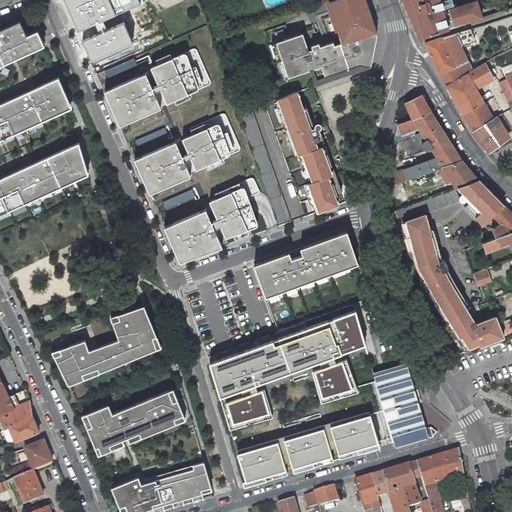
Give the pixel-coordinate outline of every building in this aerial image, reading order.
[(141,4),(139,0),(64,0),(79,32),(119,15),(141,4)] [(361,0),(333,0),(330,1),(335,15),(336,21),(333,22),(336,31),(338,30),(343,43),(334,46),(333,42),(320,47),(319,44),(311,46),(312,50),(308,51),(302,34),(276,43),(289,78),(310,71),(313,81),(360,65),(366,66),(375,24),(361,0)] [(360,65),(313,81),(315,86),(371,67),(380,23),(366,0),(361,0),(375,24),(366,66),(360,65)] [(406,0),(420,30),(430,27),(432,33),(450,27),(481,18),(473,1),(448,9),(441,11),(437,0),(406,0)] [(448,9),(444,0),(437,0),(441,11),(448,9)] [(132,45),(123,24),(83,42),(93,63),(132,45)] [(24,25),(0,34),(0,70),(48,48),(41,36),(30,40),(24,25)] [(423,36),(432,33),(430,27),(420,30),(423,36)] [(472,70),(458,32),(426,42),(440,72),(446,83),(472,70)] [(152,72),(104,93),(119,129),(161,111),(159,105),(200,87),(186,54),(151,69),(152,72)] [(446,83),(473,130),(494,116),(475,85),(493,77),(487,62),(472,70),(446,83)] [(511,70),(509,66),(502,68),(504,73),(511,86),(511,70)] [(511,86),(504,73),(497,77),(509,100),(511,98),(511,86)] [(63,80),(0,106),(0,147),(80,113),(63,80)] [(320,133),(313,136),(310,128),(298,92),(278,99),(297,154),(298,154),(302,153),(311,180),(308,182),(307,182),(316,210),(336,203),(326,176),(330,174),(321,146),(317,147),(314,141),(322,139),(320,133)] [(431,111),(421,95),(405,102),(414,117),(431,111)] [(297,154),(278,99),(275,100),(277,106),(277,110),(277,114),(279,118),(282,122),(286,133),(286,138),(287,143),(289,146),(292,149),(294,155),(297,154)] [(252,108),(239,112),(257,167),(276,222),(289,217),(268,163),(252,108)] [(389,184),(420,175),(419,174),(438,168),(462,161),(431,111),(414,117),(398,123),(401,131),(419,125),(422,130),(402,136),(409,155),(432,147),(437,156),(414,163),(389,174),(388,180),(389,184)] [(502,127),(496,118),(497,118),(495,115),(494,116),(473,130),(490,150),(510,135),(504,126),(502,127)] [(218,125),(134,161),(150,197),(191,179),(189,173),(231,155),(218,125)] [(318,126),(310,128),(313,136),(320,133),(318,126)] [(84,139),(0,175),(0,218),(96,171),(84,139)] [(302,153),(298,154),(300,160),(300,165),(301,168),(303,172),(306,176),(308,182),(311,180),(302,153)] [(462,161),(438,168),(447,181),(451,179),(455,185),(456,185),(479,177),(462,161)] [(479,177),(456,185),(471,199),(464,205),(482,223),(493,213),(504,203),(479,177)] [(316,210),(307,182),(303,183),(305,189),(305,195),(307,201),(309,203),(311,205),(313,211),(316,210)] [(212,210),(164,230),(180,266),(222,248),(219,242),(261,224),(245,188),(209,203),(212,210)] [(511,228),(511,211),(504,203),(493,213),(500,223),(490,227),(494,236),(497,235),(503,232),(511,228)] [(467,348),(503,335),(499,322),(497,314),(484,319),(482,313),(473,316),(446,270),(449,268),(450,266),(451,263),(450,261),(448,259),(446,258),(443,258),(440,260),(439,258),(438,258),(436,252),(437,252),(428,229),(424,213),(405,221),(409,235),(411,241),(417,257),(420,265),(424,273),(432,287),(439,299),(447,314),(459,335),(467,348)] [(511,241),(511,228),(503,232),(511,241)] [(497,235),(506,243),(511,241),(503,232),(497,235)] [(254,268),(266,300),(358,266),(346,234),(254,268)] [(493,248),(506,243),(497,235),(494,236),(482,241),(487,251),(493,248)] [(417,257),(411,241),(408,242),(407,247),(408,251),(411,256),(413,258),(417,257)] [(494,251),(511,244),(511,241),(506,243),(493,248),(494,251)] [(479,284),(492,279),(487,267),(487,266),(474,271),(479,284)] [(432,287),(424,273),(421,274),(422,279),(423,283),(426,286),(429,289),(432,287)] [(447,314),(439,299),(436,301),(436,304),(437,307),(439,310),(440,312),(444,315),(447,314)] [(99,373),(156,349),(152,337),(157,336),(144,305),(118,314),(120,319),(112,322),(119,339),(89,350),(85,340),(60,349),(61,353),(54,356),(68,385),(84,379),(82,374),(97,368),(99,373)] [(214,361),(224,395),(240,389),(255,384),(260,382),(259,378),(310,359),(311,364),(320,360),(335,355),(340,353),(338,348),(360,340),(353,316),(329,324),(327,320),(214,361)] [(511,332),(511,318),(499,322),(503,335),(511,332)] [(467,348),(459,335),(456,336),(464,349),(467,348)] [(271,417),(269,413),(233,424),(226,402),(224,395),(214,361),(212,355),(208,356),(230,429),(271,417)] [(335,355),(320,360),(323,368),(337,362),(335,355)] [(352,389),(322,398),(323,402),(358,391),(348,358),(344,360),(352,389)] [(259,378),(260,382),(311,364),(310,359),(259,378)] [(323,368),(314,371),(322,398),(352,389),(344,360),(337,362),(323,368)] [(433,435),(437,431),(430,426),(430,427),(423,429),(404,364),(373,373),(395,447),(433,436),(433,435)] [(82,374),(84,379),(99,373),(97,368),(82,374)] [(0,412),(14,406),(8,395),(0,378),(0,412)] [(375,382),(371,383),(379,411),(383,410),(375,382)] [(255,384),(240,389),(243,396),(257,391),(255,384)] [(269,413),(262,389),(257,391),(243,396),(226,402),(233,424),(269,413)] [(173,401),(168,390),(112,413),(108,404),(87,413),(92,425),(87,427),(95,448),(98,447),(101,454),(112,449),(110,445),(139,433),(141,437),(176,423),(174,418),(184,414),(177,399),(173,401)] [(9,425),(15,440),(39,429),(33,414),(30,398),(14,406),(0,412),(0,418),(4,427),(9,425)] [(370,414),(330,426),(336,445),(338,454),(378,442),(370,414)] [(330,426),(324,427),(329,447),(336,445),(330,426)] [(324,427),(284,439),(289,458),(292,468),(332,456),(329,447),(324,427)] [(42,439),(23,447),(29,461),(32,469),(51,462),(42,439)] [(289,458),(284,439),(277,441),(283,460),(289,458)] [(277,441),(237,453),(246,481),(286,469),(283,460),(277,441)] [(436,485),(460,478),(465,476),(459,452),(418,464),(423,478),(426,488),(436,485)] [(32,469),(29,461),(12,467),(16,476),(29,471),(32,469)] [(119,507),(125,505),(128,511),(159,511),(214,496),(204,461),(193,464),(194,468),(141,483),(138,476),(111,487),(119,507)] [(418,464),(411,466),(415,481),(423,478),(418,464)] [(417,487),(415,481),(411,466),(385,474),(390,495),(417,487)] [(13,477),(23,503),(40,496),(29,471),(16,476),(13,477)] [(390,495),(385,474),(374,477),(381,498),(390,495)] [(357,482),(366,506),(367,511),(368,511),(376,510),(374,504),(382,501),(381,498),(374,477),(357,482)] [(444,511),(436,485),(426,488),(431,503),(432,507),(433,511),(444,511)] [(470,501),(467,485),(460,486),(464,502),(470,501)] [(325,511),(324,505),(339,500),(336,488),(336,486),(317,492),(317,493),(320,506),(321,511),(325,511)] [(412,511),(423,506),(423,505),(417,487),(390,495),(392,502),(396,501),(398,511),(412,511)] [(307,496),(310,509),(320,506),(317,493),(307,496)] [(282,511),(299,511),(296,499),(280,504),(282,511)] [(30,507),(31,511),(49,511),(45,501),(30,507)]
